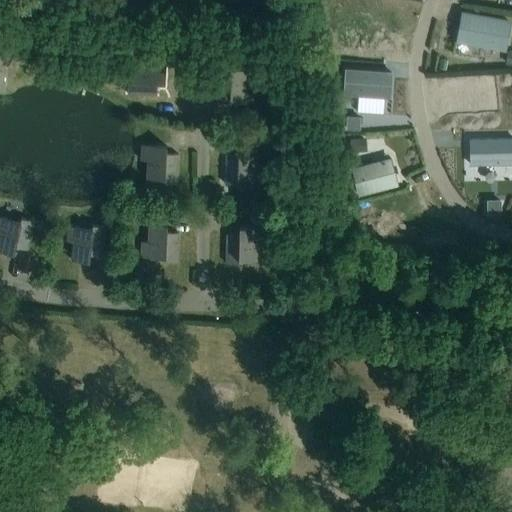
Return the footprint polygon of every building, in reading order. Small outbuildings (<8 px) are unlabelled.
[(466,41),(504,48),(509,22),(462,13),(459,31),(458,30),(456,41),(466,43),(466,41)] [(3,65),(10,65),(11,50),(0,49),(0,82),(2,83),(3,65)] [(166,58),(150,58),(150,64),(132,63),(131,80),(127,80),(127,93),(156,94),(157,82),(164,83),(166,58)] [(231,68),(232,64),(218,64),(217,93),(229,94),(229,101),(254,102),(254,87),(248,86),(248,69),(231,68)] [(346,67),(344,93),(392,97),(394,70),(346,67)] [(511,164),(511,137),(470,139),(471,166),(511,164)] [(178,153),(166,153),(166,146),(142,144),(141,160),(147,160),(146,178),(163,178),(163,182),(176,183),(178,153)] [(226,154),(224,183),(238,184),(238,180),(261,181),(262,166),(255,165),(256,148),(238,147),(238,154),(226,154)] [(397,184),(391,158),(353,168),(359,193),(397,184)] [(19,221),(0,216),(0,250),(13,253),(15,246),(26,249),(31,230),(33,220),(20,217),(19,221)] [(177,261),(178,232),(166,231),(167,224),(149,223),(148,241),(141,241),(141,256),(164,257),(164,261),(177,261)] [(73,241),(71,259),(89,261),(89,254),(101,255),(105,226),(92,224),(91,228),(68,225),(66,241),(73,241)] [(239,234),(227,234),(226,263),(239,263),(239,260),(256,260),(256,242),(263,243),(263,227),(239,226),(239,234)]
